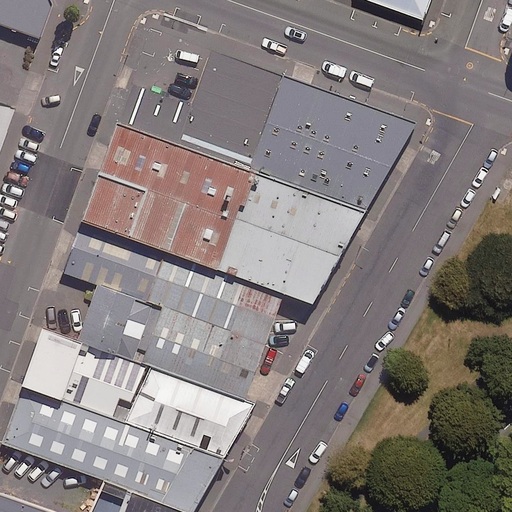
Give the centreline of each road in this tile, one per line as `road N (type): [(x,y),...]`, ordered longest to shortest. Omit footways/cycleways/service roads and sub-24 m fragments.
road 1 (unclassified): [(471,88),(466,136),(260,508)]
road 2 (unclassified): [(114,0),(0,321)]
road 3 (tertiary): [(225,0),(471,88)]
road 4 (trunk): [(511,425),(420,511)]
